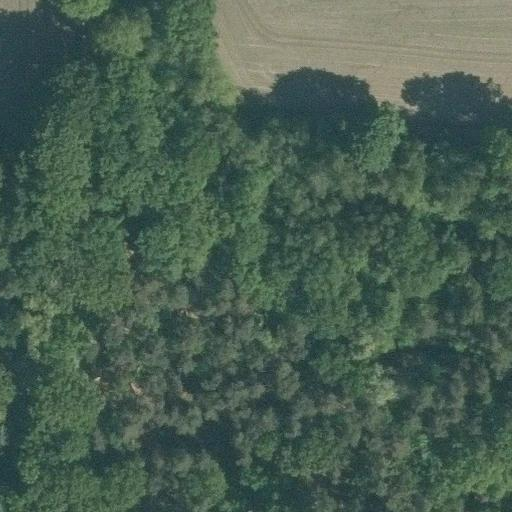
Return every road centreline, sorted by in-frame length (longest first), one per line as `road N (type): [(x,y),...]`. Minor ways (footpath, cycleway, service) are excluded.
road 1 (tertiary): [(0,471),(35,377),(70,236),(99,0)]
road 2 (track): [(479,511),(404,406),(276,274)]
road 3 (track): [(70,236),(276,274)]
